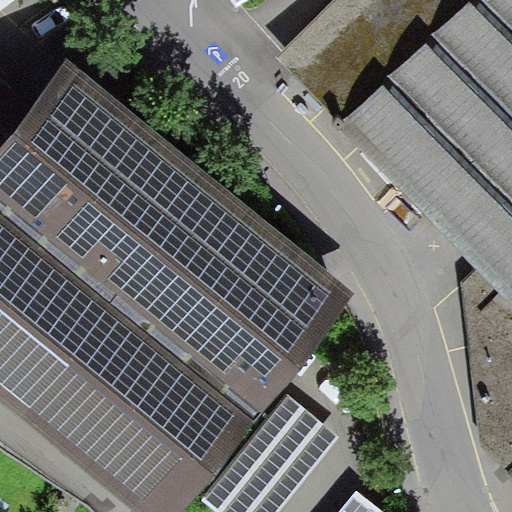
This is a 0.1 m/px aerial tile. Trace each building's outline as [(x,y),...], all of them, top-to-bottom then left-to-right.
[(511,0),(332,0),(272,59),(481,273),(511,304),(511,0)] [(25,114),(0,92),(0,391),(146,511),(180,511),(354,302),(66,65),(25,114)] [(511,304),(481,273),(464,290),(481,441),(511,473),(511,304)] [(287,394),(202,502),(214,511),(280,511),(340,436),(287,394)] [(370,511),(352,497),(339,511),(370,511)]
